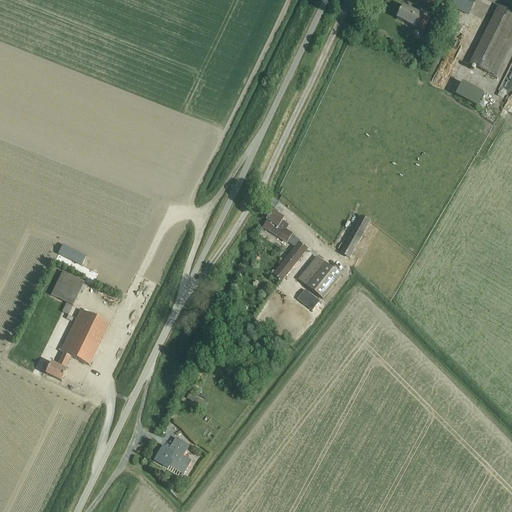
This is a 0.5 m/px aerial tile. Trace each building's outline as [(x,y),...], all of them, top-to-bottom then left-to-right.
[(437,0),(468,15),(475,0),(437,0)] [(489,75),(511,28),(511,13),(498,6),(469,65),(489,75)] [(416,29),(422,16),(402,7),(396,19),(416,29)] [(455,96),(476,108),(484,95),(462,83),(455,96)] [(267,222),(263,228),(271,234),(279,238),(287,243),(295,248),(299,243),(300,241),(292,236),(292,235),(286,230),(288,226),(282,222),(284,220),(272,212),(266,221),(267,222)] [(350,259),(370,223),(360,217),(340,254),(350,259)] [(282,282),(308,250),(299,243),(295,248),(273,275),(282,282)] [(322,300),(341,277),(325,264),(307,288),(322,300)] [(51,297),(67,304),(62,313),(68,316),(83,287),(61,276),(51,297)] [(70,358),(89,367),(110,325),(81,311),(60,353),(63,354),(57,367),(51,364),(46,375),(62,383),(67,372),(64,370),(70,358)] [(192,396),(188,404),(200,411),(204,403),(192,396)] [(183,475),(190,463),(182,458),(189,447),(176,440),(172,446),(176,448),(174,453),(163,447),(155,462),(156,462),(168,468),(168,469),(169,469),(170,467),(183,475)]
